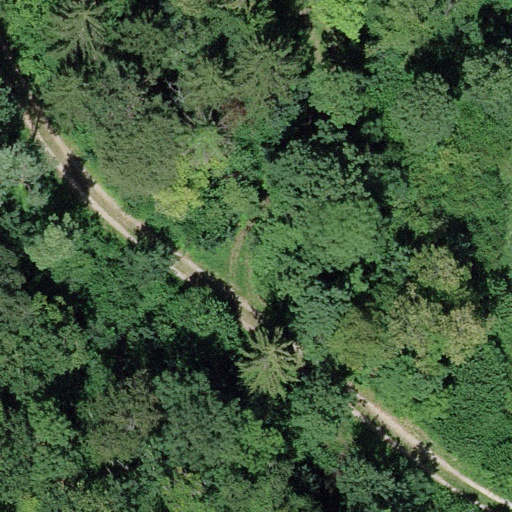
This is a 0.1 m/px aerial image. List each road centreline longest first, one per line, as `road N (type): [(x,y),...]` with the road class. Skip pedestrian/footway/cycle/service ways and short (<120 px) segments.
road 1 (track): [(0,46),(202,294),(420,466),(504,511)]
road 2 (track): [(202,294),(305,165),(345,61),(323,0)]
